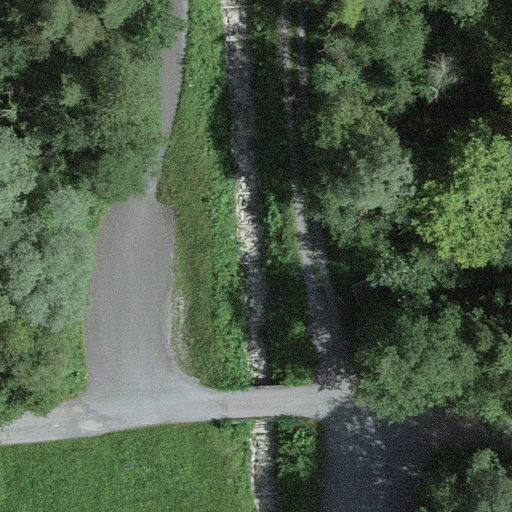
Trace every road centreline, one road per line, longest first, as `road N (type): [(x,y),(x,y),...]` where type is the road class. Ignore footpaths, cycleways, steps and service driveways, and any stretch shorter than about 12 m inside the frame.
road 1 (track): [(511,441),(325,403),(0,429)]
road 2 (track): [(154,413),(132,317),(167,0)]
road 3 (track): [(325,403),(290,0)]
